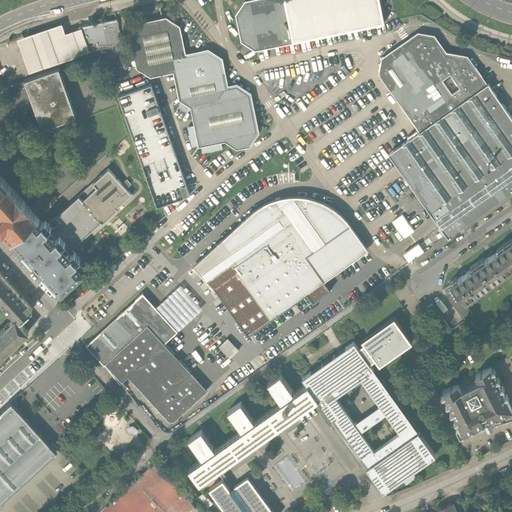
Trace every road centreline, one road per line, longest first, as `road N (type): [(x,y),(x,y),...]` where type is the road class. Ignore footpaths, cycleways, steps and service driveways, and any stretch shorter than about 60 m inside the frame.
road 1 (residential): [(0,384),(62,318),(0,250)]
road 2 (residential): [(511,455),(388,511)]
